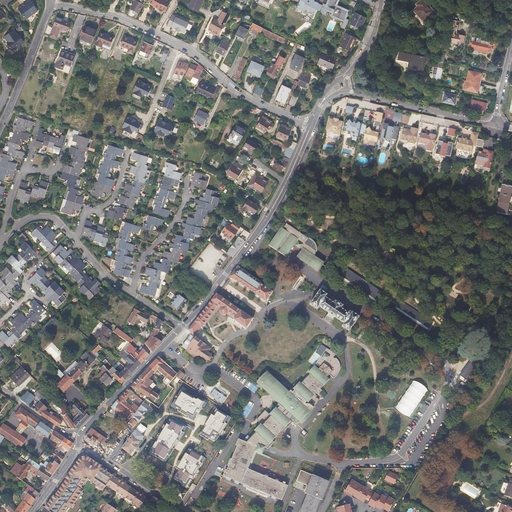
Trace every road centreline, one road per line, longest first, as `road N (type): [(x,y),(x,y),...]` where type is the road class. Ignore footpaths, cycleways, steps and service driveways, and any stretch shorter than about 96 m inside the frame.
road 1 (residential): [(52,2),(116,16),(178,43),(250,99),(310,127)]
road 2 (secondary): [(179,329),(80,443)]
road 3 (secondary): [(347,91),(493,124)]
road 4 (secondary): [(268,215),(179,329)]
road 5 (residential): [(0,129),(52,2)]
road 6 (residential): [(188,177),(182,209),(144,256),(131,293)]
